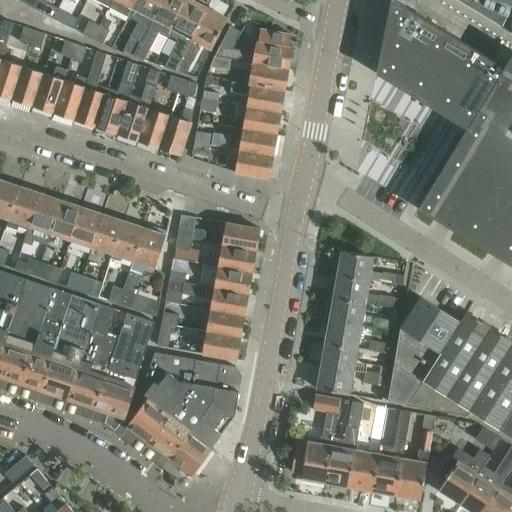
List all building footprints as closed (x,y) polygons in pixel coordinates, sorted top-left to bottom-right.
[(20,0),(20,1),(34,8),(38,0),(20,0)] [(38,0),(34,8),(54,19),(59,9),(62,5),(52,0),(38,0)] [(112,0),(110,7),(129,16),(133,9),(137,0),(112,0)] [(131,38),(124,50),(134,56),(162,0),(137,0),(133,9),(129,16),(138,21),(137,23),(138,24),(131,38)] [(162,0),(134,56),(144,61),(151,47),(159,34),(161,32),(162,32),(169,35),(172,29),(187,0),(162,0)] [(174,50),(165,67),(176,71),(177,69),(208,8),(192,0),(187,0),(172,29),(169,35),(177,39),(178,43),(174,50)] [(394,0),(391,0),(377,73),(426,102),(458,122),(468,128),(419,208),(511,265),(511,54),(505,66),(394,0)] [(511,0),(460,0),(511,31),(511,0)] [(177,69),(176,71),(187,75),(193,62),(194,62),(203,45),(213,50),(228,19),(208,8),(177,69)] [(78,19),(59,9),(54,19),(73,29),(78,19)] [(0,66),(2,61),(5,52),(15,24),(4,20),(0,32),(0,66)] [(90,20),(83,34),(93,39),(100,25),(90,20)] [(100,25),(93,39),(103,44),(110,31),(100,25)] [(234,48),(243,33),(231,26),(216,54),(215,57),(232,60),(232,59),(252,62),(252,63),(289,69),(292,46),(253,40),(251,52),(234,48)] [(24,27),(20,41),(30,45),(35,30),(24,27)] [(35,30),(30,45),(41,49),(46,34),(35,30)] [(66,40),(61,55),(72,59),(77,44),(66,40)] [(77,44),(72,59),(83,63),(88,47),(77,44)] [(86,89),(75,122),(96,129),(107,96),(109,88),(100,85),(98,82),(107,54),(98,51),(89,79),(86,89)] [(215,57),(211,67),(230,71),(232,60),(215,57)] [(2,61),(0,66),(0,97),(12,101),(23,68),(21,68),(12,65),(2,61)] [(107,96),(96,129),(117,136),(130,95),(140,65),(129,62),(119,92),(109,88),(107,96)] [(252,63),(248,85),(251,86),(285,91),(289,69),(252,63)] [(44,75),(33,108),(54,115),(65,82),(69,71),(56,66),(52,78),(44,75)] [(23,68),(12,101),(33,108),(44,75),(23,68)] [(130,95),(117,136),(138,143),(149,110),(161,72),(151,68),(146,83),(147,83),(141,99),(130,95)] [(65,82),(54,115),(75,122),(86,89),(89,79),(77,75),(74,85),(65,82)] [(172,75),(167,90),(177,93),(182,79),(172,75)] [(182,79),(177,93),(188,97),(189,95),(195,97),(197,84),(193,82),(182,79)] [(248,106),(247,108),(281,113),(285,91),(251,86),(248,106)] [(211,93),(209,101),(216,102),(218,103),(220,103),(221,94),(211,93)] [(201,100),(200,110),(216,113),(218,103),(216,102),(209,101),(201,100)] [(238,105),(236,117),(245,118),(244,130),(277,135),(281,113),(247,108),(248,106),(238,105)] [(170,117),(159,150),(180,157),(191,124),(193,110),(186,108),(181,121),(170,117)] [(149,110),(138,143),(159,150),(170,117),(149,110)] [(244,130),(240,152),(274,157),(277,135),(244,130)] [(196,131),(194,144),(210,147),(212,134),(196,131)] [(214,133),(212,145),(229,148),(231,136),(214,133)] [(194,144),(192,153),(208,156),(210,147),(194,144)] [(240,152),(236,174),(270,180),(270,178),(274,157),(240,152)] [(0,180),(0,217),(8,220),(19,187),(0,180)] [(9,221),(7,227),(18,230),(19,227),(28,229),(29,227),(40,194),(19,187),(8,220),(9,221)] [(28,229),(25,238),(46,245),(50,234),(61,201),(40,194),(29,227),(28,229)] [(61,201),(50,234),(71,241),(82,208),(61,201)] [(82,208),(71,241),(92,248),(103,215),(82,208)] [(103,215),(92,248),(113,255),(124,222),(103,215)] [(182,215),(178,238),(193,240),(195,229),(187,227),(189,216),(182,215)] [(113,255),(112,259),(121,262),(122,259),(133,262),(145,229),(124,222),(113,255)] [(228,223),(224,246),(258,252),(262,229),(228,223)] [(124,290),(119,304),(157,316),(160,302),(135,293),(145,266),(155,270),(167,236),(168,232),(156,229),(154,230),(154,232),(145,229),(133,262),(124,290)] [(178,238),(174,259),(200,264),(200,263),(198,262),(200,251),(191,249),(193,240),(178,238)] [(224,246),(220,267),(254,273),(258,252),(224,246)] [(0,248),(0,264),(5,266),(10,252),(0,248)] [(343,250),(339,273),(372,280),(403,286),(405,276),(384,272),(383,273),(374,271),(377,256),(343,250)] [(31,258),(25,273),(36,276),(41,262),(31,258)] [(174,259),(170,281),(185,284),(187,273),(198,274),(200,264),(174,259)] [(41,262),(36,276),(57,283),(62,269),(41,262)] [(220,267),(216,289),(250,295),(254,273),(220,267)] [(1,271),(0,275),(0,363),(29,280),(27,279),(1,271)] [(72,272),(67,287),(78,290),(83,275),(72,272)] [(336,286),(334,296),(368,303),(392,307),(394,298),(379,295),(379,296),(370,295),(372,280),(339,273),(336,286)] [(83,275),(78,290),(99,297),(104,282),(83,275)] [(29,280),(0,363),(0,376),(23,385),(55,290),(53,290),(29,280)] [(168,291),(167,301),(182,303),(183,294),(215,298),(213,311),(247,317),(250,295),(216,289),(185,284),(170,281),(168,291)] [(114,286),(109,301),(119,304),(124,290),(114,286)] [(410,288),(389,402),(407,406),(461,321),(411,289),(410,288)] [(55,290),(23,385),(41,391),(73,297),(55,290)] [(330,297),(328,310),(332,310),(330,319),(364,326),(368,303),(334,296),(334,298),(330,297)] [(73,297),(41,391),(68,400),(101,306),(74,297),(73,297)] [(101,306),(68,400),(95,409),(119,340),(119,339),(108,336),(115,311),(101,306)] [(213,311),(209,332),(243,338),(247,317),(213,311)] [(164,312),(162,324),(173,326),(177,326),(180,315),(164,312)] [(461,321),(407,406),(438,411),(492,327),(468,312),(462,322),(461,321)] [(119,340),(95,409),(124,419),(137,381),(147,349),(155,322),(127,313),(119,339),(119,340)] [(375,318),(373,328),(388,330),(390,320),(375,318)] [(330,319),(326,342),(360,348),(364,326),(330,319)] [(162,324),(158,346),(169,348),(173,326),(162,324)] [(511,340),(492,327),(438,411),(466,416),(470,411),(511,344),(511,340)] [(209,332),(205,355),(239,361),(243,338),(209,332)] [(371,340),(369,351),(391,354),(393,344),(371,340)] [(326,342),(322,365),(356,371),(360,348),(326,342)] [(511,344),(470,411),(500,430),(511,412),(511,344)] [(152,396),(129,427),(150,442),(194,384),(196,360),(156,352),(142,389),(152,396)] [(194,384),(150,442),(171,458),(215,399),(220,364),(196,360),(194,384)] [(215,399),(171,458),(192,474),(236,417),(243,375),(237,367),(220,364),(215,399)] [(367,364),(365,373),(380,376),(387,377),(389,367),(382,366),(367,364)] [(322,365),(318,389),(351,395),(356,371),(322,365)] [(365,373),(364,383),(378,386),(379,384),(386,385),(387,377),(380,376),(365,373)] [(317,395),(315,407),(339,411),(341,399),(317,395)] [(353,401),(351,413),(363,415),(364,404),(353,401)] [(298,442),(293,472),(303,474),(302,478),(327,483),(333,446),(335,438),(339,411),(315,407),(314,410),(329,413),(324,437),(315,444),(309,443),(308,444),(298,442)] [(511,412),(500,430),(511,437),(511,412)] [(333,446),(327,483),(350,487),(357,451),(363,415),(351,413),(346,438),(342,440),(335,438),(333,446)] [(404,459),(397,495),(421,500),(422,500),(428,464),(430,451),(436,416),(426,414),(419,449),(417,462),(404,459)] [(357,451),(350,487),(374,491),(380,455),(386,423),(375,421),(369,453),(357,451)] [(484,428),(477,440),(495,451),(502,440),(484,428)] [(447,478),(440,489),(461,503),(480,474),(481,472),(486,463),(490,456),(480,449),(474,457),(460,448),(443,475),(447,478)] [(480,474),(461,503),(475,511),(483,511),(500,487),(503,483),(507,477),(511,468),(511,448),(497,471),(496,470),(489,480),(480,474)] [(380,455),(374,491),(397,495),(404,459),(380,455)] [(18,462),(8,471),(16,481),(34,466),(26,456),(18,462)] [(38,469),(30,475),(49,497),(61,511),(60,511),(74,511),(55,490),(38,469)] [(500,487),(483,511),(511,511),(511,488),(511,489),(503,483),(500,487)] [(4,498),(0,500),(0,511),(15,511),(13,510),(4,498)]
